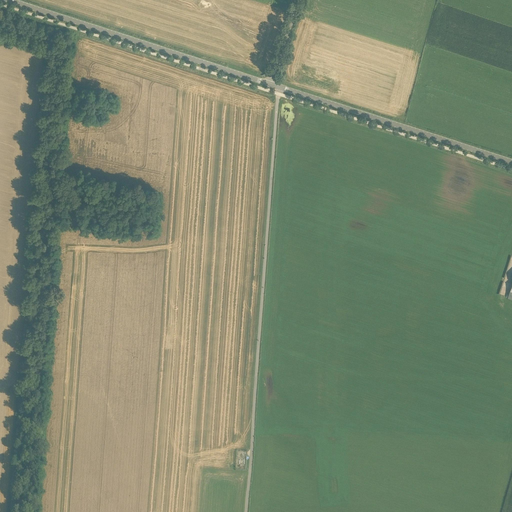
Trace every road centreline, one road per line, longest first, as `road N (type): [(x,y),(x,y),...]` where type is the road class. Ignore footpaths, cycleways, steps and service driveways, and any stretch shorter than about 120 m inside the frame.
road 1 (unclassified): [(245,511),(279,87)]
road 2 (tertiary): [(271,84),(7,0)]
road 3 (tertiary): [(511,163),(279,87)]
